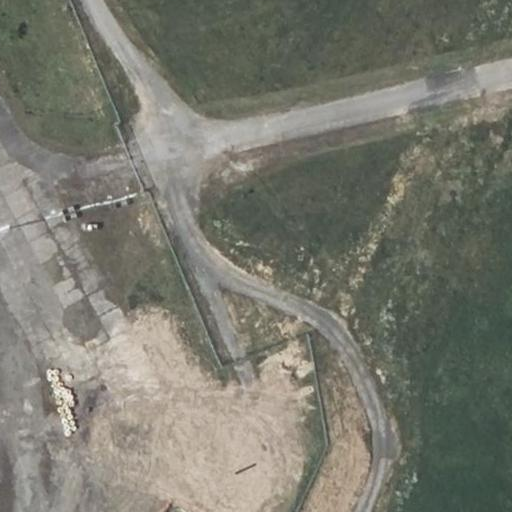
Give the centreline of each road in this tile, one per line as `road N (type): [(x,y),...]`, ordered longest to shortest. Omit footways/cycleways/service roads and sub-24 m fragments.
road 1 (unclassified): [(60,511),(100,354),(0,145)]
road 2 (track): [(169,167),(254,395),(248,459),(223,511)]
